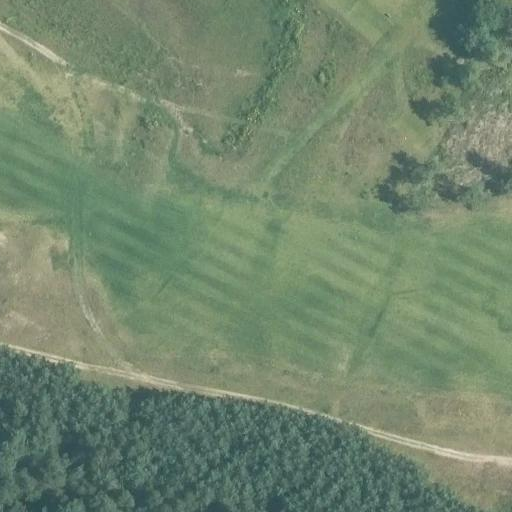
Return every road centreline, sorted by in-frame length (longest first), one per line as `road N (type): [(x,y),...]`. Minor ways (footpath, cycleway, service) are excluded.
road 1 (track): [(0,351),(511,465)]
road 2 (track): [(153,381),(101,337),(75,273),(89,125),(67,67),(0,25)]
